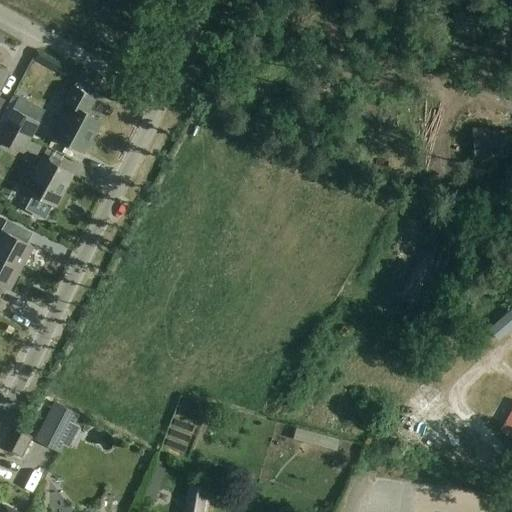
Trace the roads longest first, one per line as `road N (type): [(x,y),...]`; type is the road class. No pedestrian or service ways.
road 1 (unclassified): [(0,425),(158,99)]
road 2 (residential): [(158,99),(0,10)]
